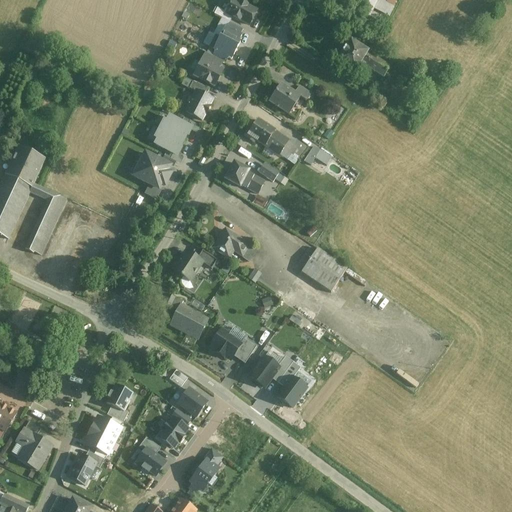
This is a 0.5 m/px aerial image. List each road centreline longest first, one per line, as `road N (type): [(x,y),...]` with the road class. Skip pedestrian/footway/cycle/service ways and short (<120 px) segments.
road 1 (residential): [(303,0),(201,186),(111,321)]
road 2 (residential): [(111,321),(38,511)]
road 3 (unclassified): [(231,397),(387,511)]
road 4 (unclassified): [(111,321),(231,397)]
road 5 (unknown): [(201,186),(267,239),(276,279)]
road 6 (residential): [(0,269),(111,321)]
